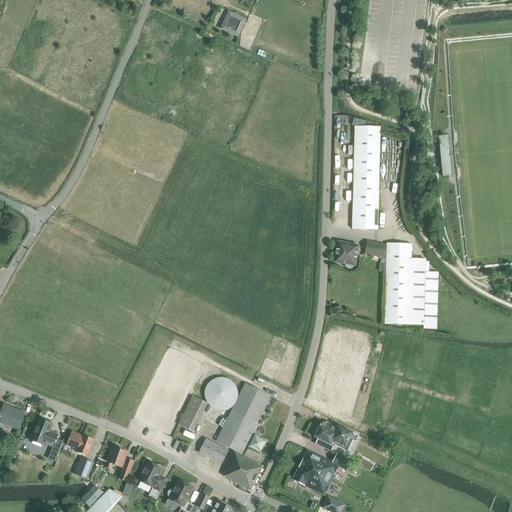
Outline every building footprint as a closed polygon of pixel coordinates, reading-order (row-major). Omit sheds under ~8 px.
[(238,35),(244,16),(227,11),(221,30),(238,35)] [(377,230),(379,128),(354,127),(351,229),(377,230)] [(448,135),(438,136),(443,177),(453,175),(448,135)] [(334,262),(354,266),(358,246),(338,242),(334,262)] [(365,248),(365,254),(381,257),(383,257),(385,245),(367,242),(365,248)] [(381,257),(379,271),(385,272),(384,324),(409,325),(423,326),(423,329),(436,329),(438,272),(424,272),(425,260),(411,259),(412,245),(386,244),(386,245),(386,246),(385,245),(383,257),(381,257)] [(241,455),(271,397),(244,384),(215,442),(241,455)] [(193,433),(207,404),(192,396),(178,425),(193,433)] [(3,405),(0,413),(0,423),(18,430),(25,413),(3,405)] [(52,425),(39,420),(30,441),(44,446),(45,444),(52,447),(57,435),(49,432),(52,425)] [(316,442),(329,450),(334,442),(345,447),(352,432),(341,426),(339,429),(322,420),(313,437),(317,439),(316,442)] [(79,434),(72,432),(66,445),(78,450),(77,452),(87,456),(93,440),(83,436),(83,437),(78,436),(79,434)] [(260,452),(266,441),(254,435),(249,446),(260,452)] [(221,464),(228,450),(206,439),(198,454),(221,464)] [(127,453),(112,448),(107,463),(121,468),(117,479),(126,482),(134,462),(126,459),(127,453)] [(312,471),(332,480),(338,467),(347,471),(350,464),(335,456),(332,463),(307,451),(302,460),(315,466),(312,471)] [(231,480),(230,481),(250,491),(262,467),(234,453),(223,476),(231,480)] [(94,463),(81,457),(74,474),(88,480),(94,463)] [(302,460),(292,480),(324,496),(332,480),(312,471),(315,466),(302,460)] [(152,488),(148,496),(155,500),(166,479),(159,476),(162,470),(147,462),(138,481),(152,488)] [(178,481),(169,499),(182,506),(178,511),(190,511),(191,510),(193,506),(186,502),(193,488),(178,481)] [(89,491),(81,499),(89,507),(97,499),(89,491)] [(90,511),(106,511),(122,497),(121,496),(112,492),(111,491),(90,511)] [(202,493),(196,506),(203,510),(206,504),(207,501),(209,497),(203,494),(202,493)] [(340,511),(344,505),(328,497),(323,508),(330,511),(340,511)] [(211,511),(233,511),(234,511),(216,502),(216,504),(213,502),(211,506),(214,508),(211,511)]
